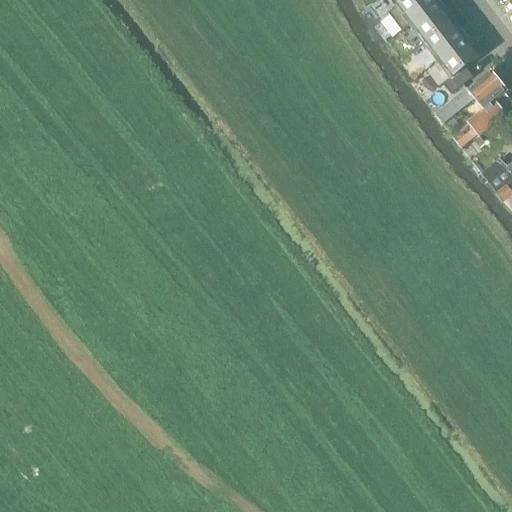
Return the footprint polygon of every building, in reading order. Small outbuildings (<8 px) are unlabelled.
[(388,13),(402,31),(439,2),(437,0),(389,0),(395,8),(388,13)] [(410,26),(423,43),(460,15),(456,9),(457,8),(456,7),(447,13),(439,2),(402,31),(402,32),(410,26)] [(423,43),(437,62),(467,39),(458,28),(467,21),(466,20),(465,21),(460,15),(423,43)] [(467,39),(437,62),(450,78),(442,84),(451,95),(473,78),(465,68),(480,56),(467,39)] [(443,125),(474,100),(484,111),(468,124),(479,136),(505,114),(494,102),(507,91),(491,72),(468,91),(466,89),(435,115),(443,125)] [(511,179),(511,176),(506,168),(499,160),(481,175),(495,193),(511,179)] [(511,179),(495,193),(502,203),(510,213),(511,212),(511,179)]
